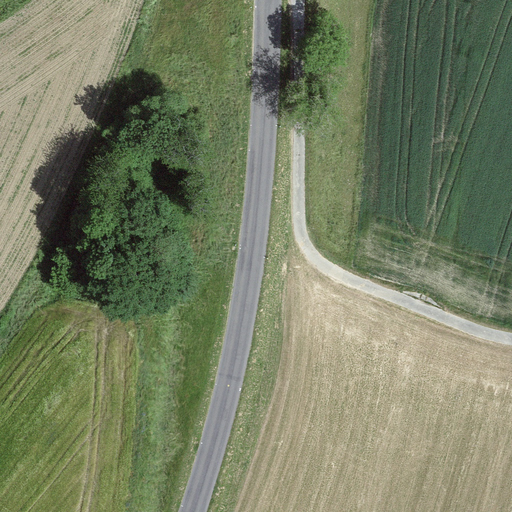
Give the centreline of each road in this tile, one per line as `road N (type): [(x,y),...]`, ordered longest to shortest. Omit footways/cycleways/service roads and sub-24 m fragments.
road 1 (tertiary): [(266,0),(262,158),(223,422),(193,511)]
road 2 (track): [(511,340),(477,333),(321,266),(299,239),(296,0)]
